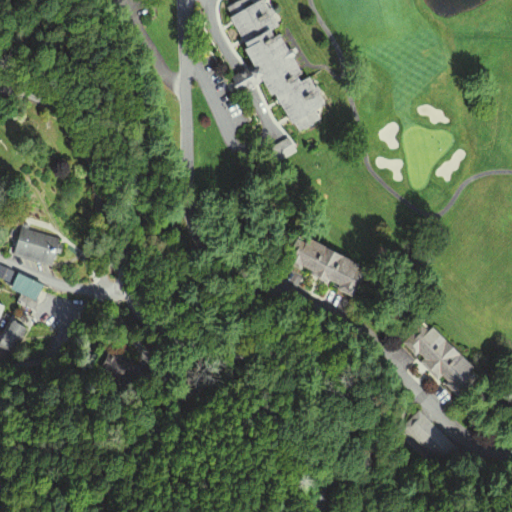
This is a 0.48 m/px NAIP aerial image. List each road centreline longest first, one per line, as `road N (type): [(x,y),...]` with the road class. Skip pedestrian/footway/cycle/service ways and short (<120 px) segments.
road 1 (tertiary): [(318,511),(343,415),(335,381),(292,359),(173,338),(135,308),(126,289),(130,105),(109,45),(78,0)]
road 2 (residential): [(183,0),(186,191),(213,257),(359,326),(453,424),(511,454)]
road 3 (residential): [(104,289),(38,359),(0,368)]
road 4 (residential): [(126,289),(68,286),(0,260)]
